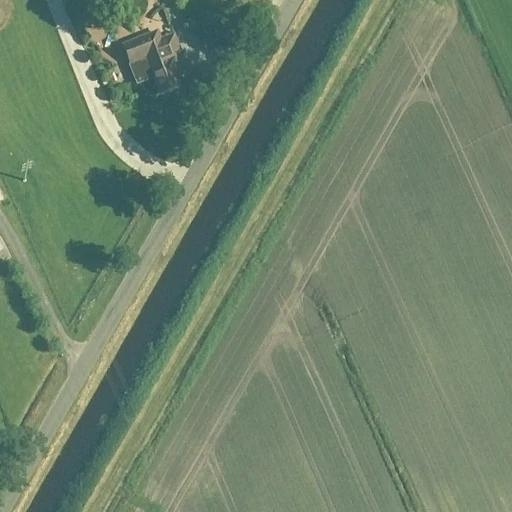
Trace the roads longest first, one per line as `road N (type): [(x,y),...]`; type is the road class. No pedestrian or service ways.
road 1 (track): [(92,511),(388,0)]
road 2 (unclassified): [(0,511),(288,0)]
